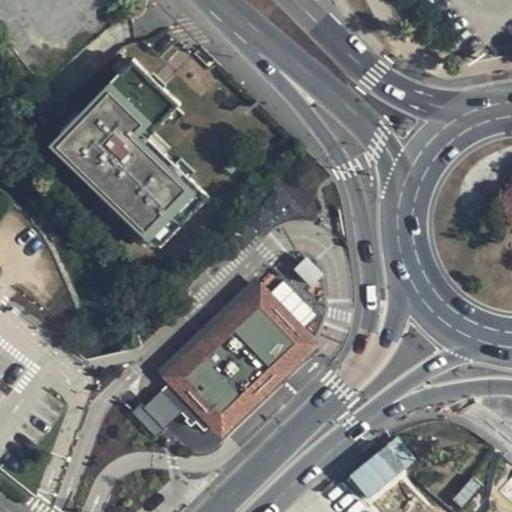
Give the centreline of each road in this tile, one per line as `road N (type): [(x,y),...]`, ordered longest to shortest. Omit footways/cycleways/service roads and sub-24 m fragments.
road 1 (primary): [(223,0),(303,111),(360,221),(370,286),(340,391)]
road 2 (primary): [(224,0),(347,106),(377,140),(405,204)]
road 3 (primary): [(484,114),(404,94),(295,0)]
road 4 (primary): [(340,391),(210,511)]
road 5 (primary): [(354,429),(422,372),(489,338)]
road 6 (primary): [(354,429),(444,395),(511,389)]
road 7 (primary): [(409,263),(384,347),(340,391)]
road 8 (primary): [(258,511),(354,429)]
road 9 (primary): [(484,114),(432,148),(405,204)]
